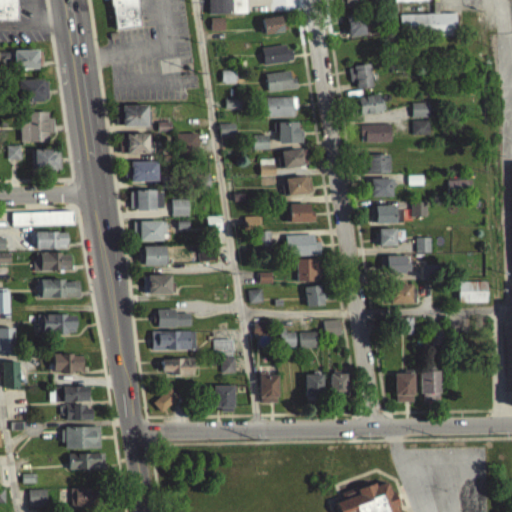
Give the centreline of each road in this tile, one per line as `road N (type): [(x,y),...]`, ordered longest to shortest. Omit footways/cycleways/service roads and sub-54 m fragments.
road 1 (residential): [(375,425),(309,0)]
road 2 (residential): [(511,423),(133,431)]
road 3 (secondary): [(143,511),(94,197)]
road 4 (secondary): [(94,197),(75,61)]
